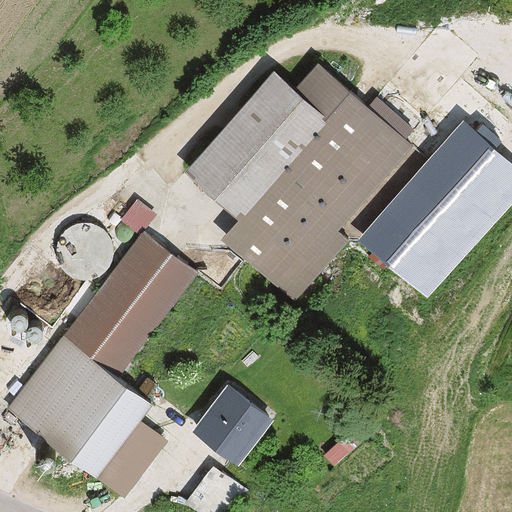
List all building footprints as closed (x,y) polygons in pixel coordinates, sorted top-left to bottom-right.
[(274,68),(187,166),(242,214),(223,235),(293,297),(347,236),(336,226),(411,142),(320,61),(296,87),(274,68)] [(458,105),(356,235),(432,294),(511,191),(511,154),(491,138),(495,134),(458,105)] [(138,192),(124,213),(143,226),(157,205),(138,192)] [(95,274),(105,268),(111,259),(114,248),(112,237),(106,228),(96,221),(85,219),(74,221),(65,227),(59,236),(56,247),(58,258),(64,267),(73,274),(84,276),(95,274)] [(143,227),(62,335),(117,376),(198,268),(143,227)] [(8,406),(124,493),(165,438),(137,418),(150,401),(117,376),(62,335),(8,406)] [(273,416),(228,381),(193,426),(238,461),(273,416)] [(334,464),(360,439),(349,428),(323,452),(334,464)] [(233,511),(250,490),(214,463),(186,501),(200,511),(233,511)]
